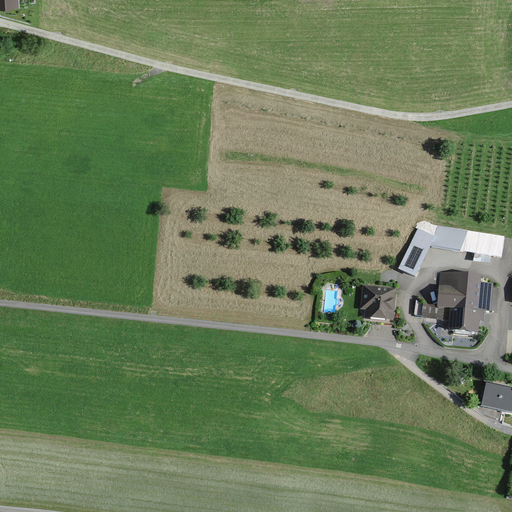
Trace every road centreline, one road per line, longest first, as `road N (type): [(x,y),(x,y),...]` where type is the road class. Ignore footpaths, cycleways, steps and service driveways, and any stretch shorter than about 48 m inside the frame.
road 1 (residential): [(404,347),(0,304)]
road 2 (residential): [(511,430),(477,416),(413,365),(404,347)]
